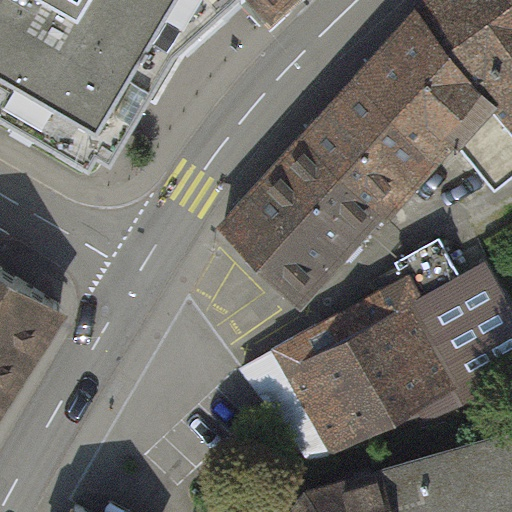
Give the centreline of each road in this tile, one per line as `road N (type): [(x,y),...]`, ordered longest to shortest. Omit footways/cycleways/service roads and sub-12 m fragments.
road 1 (secondary): [(365,0),(266,96),(138,274)]
road 2 (secondary): [(138,274),(0,511)]
road 3 (unclassified): [(138,274),(0,198)]
